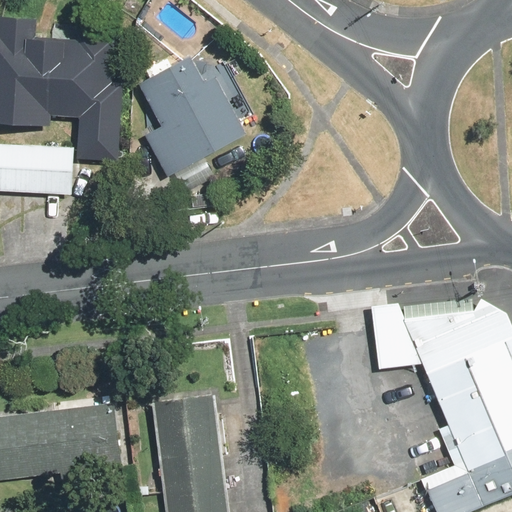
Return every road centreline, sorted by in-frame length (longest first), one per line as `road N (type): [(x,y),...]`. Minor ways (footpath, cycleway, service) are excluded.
road 1 (tertiary): [(0,298),(358,256)]
road 2 (tertiary): [(510,239),(358,256)]
road 3 (residential): [(335,30),(426,36),(467,29)]
road 4 (residential): [(423,127),(335,30)]
